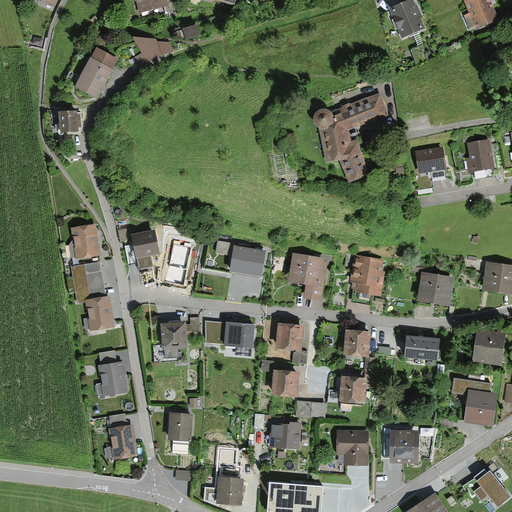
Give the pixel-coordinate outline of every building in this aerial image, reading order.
[(59,0),(35,0),(35,2),(56,10),(59,0)] [(134,0),(135,4),(139,3),(142,16),(149,14),(167,9),(164,0),(134,0)] [(425,28),(413,0),(409,0),(389,9),(402,38),(425,28)] [(493,1),(492,0),(464,0),(469,13),(464,15),(470,28),(475,26),(476,30),(500,20),(492,1),(493,1)] [(74,89),(97,102),(120,61),(97,48),(74,89)] [(388,117),(380,93),(351,104),(349,103),(343,105),(343,107),(331,112),(329,110),(326,109),(325,109),(323,109),(321,109),(319,110),(317,111),(316,113),(314,115),(314,117),(314,119),(314,122),(315,124),(316,126),(318,127),(319,128),(326,162),(339,160),(349,184),(371,174),(363,153),(361,153),(358,139),(351,140),(349,130),(388,117)] [(77,136),(76,115),(53,115),(53,136),(77,136)] [(495,171),(491,141),(467,144),(469,159),(466,159),(468,175),(495,171)] [(446,171),(443,148),(414,153),(418,175),(446,171)] [(96,225),(69,229),(74,264),(101,261),(96,225)] [(158,256),(156,234),(133,237),(137,271),(156,269),(155,257),(158,256)] [(172,246),(195,251),(197,244),(174,238),(172,246)] [(260,278),(264,254),(237,250),(233,274),(260,278)] [(300,301),(320,305),(327,264),(290,257),(285,286),(302,290),(300,301)] [(381,276),(382,265),(354,260),(349,295),(362,297),(362,299),(380,302),(384,277),(381,276)] [(479,295),(511,299),(511,297),(511,270),(483,267),(479,295)] [(90,332),(115,330),(111,297),(104,298),(101,273),(84,275),(90,332)] [(449,310),(453,281),(417,276),(413,305),(449,310)] [(253,346),(255,321),(226,318),(226,320),(206,319),(206,341),(253,346)] [(183,323),(153,325),(154,352),(184,351),(183,340),(191,339),(191,345),(201,344),(199,319),(183,320),(183,323)] [(302,354),(303,329),(281,328),(280,353),(302,354)] [(503,337),(473,332),(468,364),(498,369),(503,337)] [(369,361),(370,335),(345,334),(344,360),(369,361)] [(436,364),(438,343),(406,339),(404,361),(436,364)] [(102,398),(128,395),(124,363),(117,364),(116,352),(97,355),(102,398)] [(275,372),(276,364),(262,364),(261,372),(275,372)] [(274,398),(297,399),(299,376),(276,374),(274,398)] [(364,406),(366,381),(339,379),(337,404),(364,406)] [(493,395),(464,391),(459,424),(489,428),(493,395)] [(189,446),(190,416),(167,416),(166,445),(189,446)] [(111,462),(137,459),(133,427),(126,428),(125,417),(106,419),(111,462)] [(264,433),(265,417),(255,417),(254,432),(264,433)] [(269,445),(300,447),(302,420),(271,418),(269,445)] [(388,432),(387,465),(418,466),(419,434),(409,434),(409,429),(398,428),(398,432),(388,432)] [(342,467),(367,468),(367,433),(335,432),(334,460),(319,459),(319,474),(341,475),(342,467)] [(205,478),(205,505),(235,505),(236,481),(242,481),(242,470),(236,470),(237,453),(222,453),(221,479),(205,478)] [(511,487),(492,463),(479,473),(500,500),(511,490),(511,487)] [(269,483),(266,511),(320,511),(323,486),(269,483)] [(445,511),(435,495),(408,511),(445,511)]
